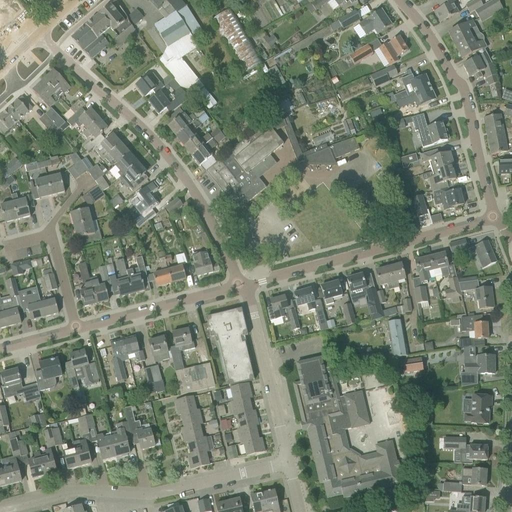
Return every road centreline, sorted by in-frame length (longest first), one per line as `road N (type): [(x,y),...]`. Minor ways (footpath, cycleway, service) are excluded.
road 1 (residential): [(242,286),(212,222),(160,149),(38,34)]
road 2 (residential): [(242,286),(496,216)]
road 3 (residential): [(496,216),(461,91),(396,0)]
road 4 (residential): [(288,464),(242,286)]
road 5 (residential): [(75,330),(242,286)]
road 6 (residential): [(144,495),(288,464)]
